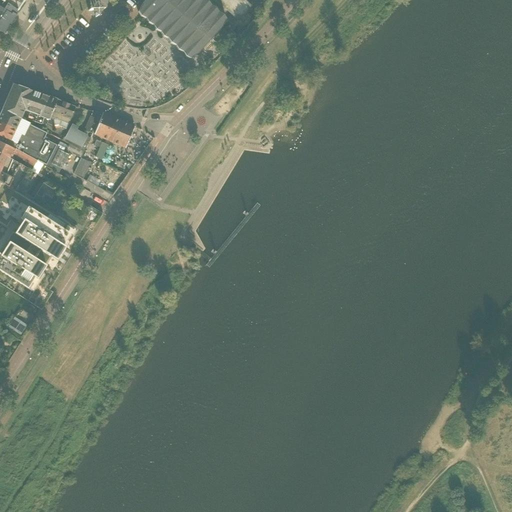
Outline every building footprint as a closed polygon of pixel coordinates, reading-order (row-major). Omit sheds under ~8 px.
[(0,0),(18,11),(25,0),(0,0)] [(18,12),(18,11),(0,0),(0,30),(3,32),(9,24),(15,16),(14,16),(17,11),(18,12)] [(198,54),(221,28),(225,20),(223,16),(227,11),(238,21),(251,6),(244,0),(145,0),(142,4),(138,12),(141,16),(145,19),(148,23),(153,26),(156,30),(160,32),(163,37),(168,39),(170,43),(175,46),(178,50),(182,52),(185,57),(190,59),(198,54)] [(95,3),(87,11),(95,18),(103,10),(95,3)] [(3,109),(23,120),(23,118),(21,117),(24,110),(26,111),(30,102),(31,102),(35,92),(14,84),(3,109)] [(45,95),(35,92),(31,102),(30,102),(26,111),(29,112),(26,120),(34,122),(45,95)] [(47,125),(53,128),(54,126),(55,126),(53,121),(49,120),(57,101),(57,100),(45,95),(34,122),(46,126),(47,125)] [(75,107),(57,101),(49,120),(53,121),(55,126),(58,126),(66,129),(67,127),(69,124),(75,107)] [(69,155),(66,153),(55,148),(57,146),(45,140),(43,139),(46,133),(28,125),(29,123),(23,120),(3,109),(0,115),(0,142),(33,159),(37,161),(46,165),(48,162),(62,169),(69,155)] [(93,134),(126,148),(135,127),(103,113),(93,134)] [(90,117),(84,130),(89,132),(95,119),(90,117)] [(66,129),(67,130),(62,141),(69,144),(84,152),(90,138),(76,131),(77,128),(69,124),(67,127),(66,129)] [(32,169),(37,161),(33,159),(0,142),(0,153),(10,159),(13,154),(16,156),(15,156),(25,162),(24,165),(32,169)] [(84,152),(69,144),(67,150),(73,153),(72,154),(81,158),(84,152)] [(0,181),(14,190),(18,185),(21,181),(22,177),(29,182),(34,173),(10,159),(0,153),(0,181)] [(74,174),(83,179),(91,162),(81,158),(74,174)] [(0,181),(0,224),(7,228),(11,222),(20,227),(3,255),(0,253),(0,271),(28,289),(35,277),(37,279),(52,257),(57,260),(65,247),(63,246),(74,228),(55,216),(51,222),(39,214),(42,208),(14,190),(0,181)] [(15,319),(8,329),(20,336),(26,326),(15,319)]
